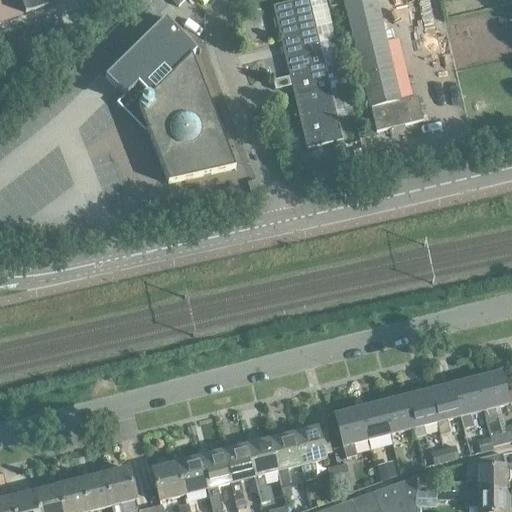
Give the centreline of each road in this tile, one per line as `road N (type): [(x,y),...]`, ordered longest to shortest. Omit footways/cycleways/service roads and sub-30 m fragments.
road 1 (residential): [(0,436),(511,305)]
road 2 (unclassified): [(283,224),(218,46),(237,0)]
road 3 (unclassified): [(283,224),(511,167)]
road 4 (unclassified): [(112,263),(283,224)]
